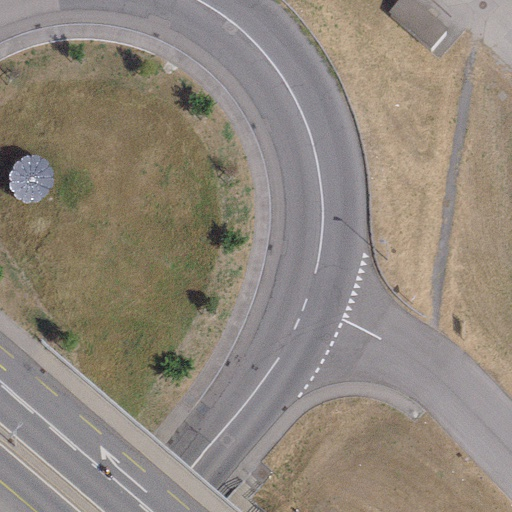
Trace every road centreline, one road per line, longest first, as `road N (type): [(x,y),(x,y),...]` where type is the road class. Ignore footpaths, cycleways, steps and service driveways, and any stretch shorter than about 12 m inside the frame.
road 1 (tertiary): [(165,511),(314,313),(320,243),(318,167),(296,94),(252,34),(195,0)]
road 2 (primary): [(145,511),(0,386)]
